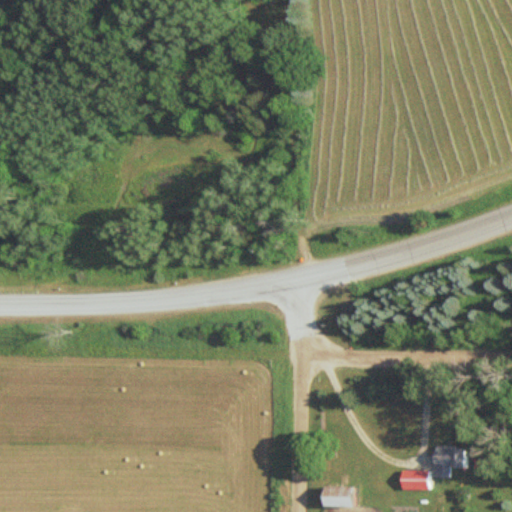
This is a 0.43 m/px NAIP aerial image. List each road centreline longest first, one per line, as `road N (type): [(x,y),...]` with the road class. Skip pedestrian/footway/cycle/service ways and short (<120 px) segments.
road 1 (tertiary): [(290,284),(119,302),(0,303)]
road 2 (tertiary): [(290,284),(511,214)]
road 3 (residential): [(298,511),(301,354),(290,284)]
road 4 (residential): [(511,354),(301,354)]
